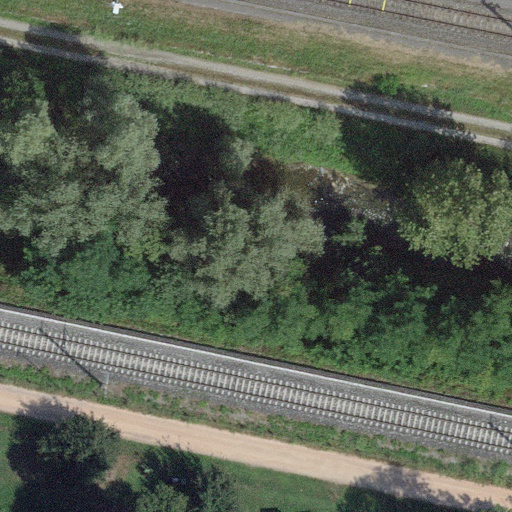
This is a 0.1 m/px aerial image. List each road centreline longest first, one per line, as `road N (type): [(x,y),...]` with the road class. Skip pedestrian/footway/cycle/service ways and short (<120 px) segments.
road 1 (track): [(511,139),(0,32)]
road 2 (track): [(511,503),(0,397)]
